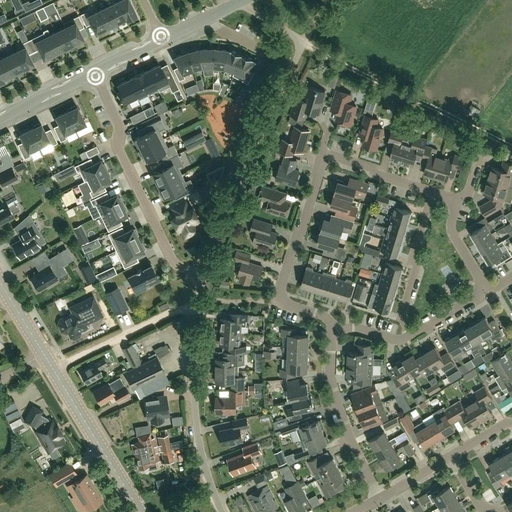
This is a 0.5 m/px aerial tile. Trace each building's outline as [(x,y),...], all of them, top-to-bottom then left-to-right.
[(28,1),(21,4),(25,12),(43,4),(40,0),(35,0),(29,3),(28,1)] [(121,0),(117,2),(126,19),(127,20),(136,15),(128,0),(121,0)] [(116,24),(126,19),(117,2),(108,7),(116,24)] [(20,3),(14,6),(15,8),(14,11),(16,15),(24,11),(20,3)] [(43,7),(46,12),(47,15),(51,14),(52,13),(48,5),(43,7)] [(38,16),(46,12),(43,7),(36,11),(38,16)] [(106,28),(116,24),(108,7),(98,12),(106,28)] [(106,28),(98,12),(88,16),(86,12),(80,15),(86,26),(91,24),(96,33),(106,28)] [(75,23),(65,27),(73,45),(83,40),(79,30),(84,27),(78,16),(73,18),(75,23)] [(132,26),(141,22),(139,16),(129,20),(132,26)] [(64,49),(73,45),(65,27),(55,32),(64,49)] [(64,49),(55,32),(50,35),(47,29),(43,31),(44,33),(54,54),(64,49)] [(44,59),(54,54),(44,33),(28,40),(34,52),(39,49),(44,59)] [(28,55),(34,52),(28,40),(22,43),(25,47),(15,52),(23,69),(33,64),(28,55)] [(201,49),(204,69),(204,75),(214,75),(214,66),(215,48),(201,49)] [(229,50),(215,48),(214,66),(225,67),(229,50)] [(201,49),(187,52),(193,72),(204,69),(201,49)] [(242,54),(231,49),(231,50),(231,51),(229,50),(225,67),(235,71),(242,54)] [(15,52),(5,57),(13,74),(23,69),(15,52)] [(179,67),(173,69),(179,81),(185,78),(184,76),(193,72),(187,52),(174,58),(179,67)] [(242,54),(235,71),(233,76),(242,80),(248,84),(255,73),(248,69),(253,61),(251,60),(251,59),(252,59),(252,58),(242,54)] [(0,71),(4,79),(13,74),(5,57),(0,59),(0,71)] [(168,86),(172,92),(178,89),(172,76),(166,78),(163,71),(162,71),(159,65),(149,70),(157,86),(162,84),(163,85),(167,86),(168,86)] [(143,72),(138,75),(148,95),(159,90),(157,86),(149,70),(144,73),(143,72)] [(133,78),(128,80),(137,98),(138,101),(148,95),(138,75),(133,77),(133,78)] [(124,105),(137,98),(128,80),(118,85),(121,91),(118,93),(124,105)] [(319,113),(326,91),(310,86),(309,88),(308,89),(307,92),(307,94),(305,100),(297,97),(291,114),(305,119),(308,110),(319,113)] [(339,112),(336,120),(351,124),(357,105),(350,103),(353,94),(337,89),(331,110),(339,112)] [(244,99),(238,96),(235,101),(241,104),(244,99)] [(157,106),(161,114),(168,110),(164,103),(157,106)] [(76,131),(86,126),(77,107),(76,107),(75,106),(69,109),(70,110),(66,112),(76,131)] [(152,107),(143,111),(146,117),(155,113),(152,107)] [(104,109),(100,111),(105,121),(109,119),(104,109)] [(143,111),(130,117),(133,124),(146,117),(143,111)] [(66,112),(56,117),(60,127),(55,130),(60,141),(66,138),(65,136),(76,131),(66,112)] [(377,149),(383,128),(377,126),(379,119),(365,115),(359,135),(366,137),(363,145),(377,149)] [(141,150),(163,139),(159,131),(165,128),(161,119),(145,127),(148,132),(135,139),(136,140),(134,141),(137,148),(139,148),(141,150)] [(30,129),(40,149),(50,144),(51,146),(57,143),(52,131),(46,134),(41,124),(40,125),(39,123),(33,126),(34,128),(30,129)] [(303,151),(309,130),(296,126),(291,141),(284,139),(280,151),(292,154),(294,149),(303,151)] [(401,162),(407,144),(408,140),(403,138),(405,132),(392,128),(388,142),(395,144),(390,158),(401,162)] [(30,129),(20,135),(24,144),(19,147),(24,159),(30,156),(29,154),(40,149),(30,129)] [(426,145),(428,139),(417,136),(415,141),(414,141),(413,142),(408,140),(407,144),(401,162),(413,165),(417,151),(424,153),(426,145)] [(178,154),(173,145),(167,147),(163,139),(141,150),(142,153),(140,154),(143,161),(145,160),(146,161),(146,162),(160,155),(163,161),(178,154)] [(436,177),(442,158),(435,156),(437,149),(426,145),(424,153),(422,158),(428,160),(424,173),(436,177)] [(96,146),(85,151),(88,157),(99,152),(96,146)] [(0,170),(14,164),(8,152),(0,156),(0,170)] [(163,161),(160,162),(163,168),(152,174),(153,175),(151,176),(154,182),(156,181),(158,186),(181,174),(178,167),(183,165),(178,154),(163,161)] [(447,180),(451,167),(457,169),(461,156),(455,154),(454,156),(450,156),(449,160),(442,158),(436,177),(447,180)] [(294,169),(297,160),(286,156),(283,165),(281,165),(276,179),(295,185),(297,178),(299,177),(300,174),(299,172),(300,171),(294,169)] [(107,170),(104,164),(102,164),(100,160),(91,165),(88,159),(74,166),(77,172),(79,171),(84,181),(86,180),(107,170)] [(500,169),(493,166),(489,180),(508,186),(511,187),(511,165),(511,164),(504,161),(502,167),(500,169)] [(0,182),(2,187),(18,179),(12,168),(0,174),(0,182)] [(86,180),(91,190),(89,192),(92,197),(103,191),(101,186),(111,181),(109,177),(110,176),(107,170),(86,180)] [(63,178),(60,171),(53,174),(57,181),(63,178)] [(175,192),(178,198),(195,190),(190,179),(185,181),(181,174),(158,186),(160,190),(158,191),(161,197),(163,196),(164,198),(175,192)] [(216,194),(216,193),(221,178),(221,177),(210,183),(216,193),(216,194)] [(365,197),(369,183),(350,177),(348,184),(343,182),(343,181),(337,179),(334,186),(337,187),(335,194),(353,199),(355,194),(365,197)] [(501,208),(503,200),(511,202),(511,199),(511,187),(489,180),(484,193),(492,196),(493,198),(492,199),(481,206),(487,216),(501,208)] [(281,191),(263,185),(259,198),(269,201),(267,209),(287,216),(291,201),(286,200),(288,193),(281,191)] [(104,193),(90,200),(93,206),(95,205),(100,215),(123,204),(123,203),(120,198),(118,198),(116,194),(107,199),(104,193)] [(358,207),(351,205),(353,199),(335,194),(331,206),(337,208),(335,215),(341,217),(354,221),(358,207)] [(388,204),(390,198),(378,194),(376,201),(388,204)] [(21,210),(16,202),(9,206),(7,204),(0,207),(0,222),(14,215),(13,214),(21,210)] [(193,224),(198,221),(192,208),(188,210),(185,203),(173,209),(177,216),(171,218),(178,231),(181,230),(184,237),(196,231),(193,224)] [(100,215),(108,231),(120,225),(117,220),(127,215),(125,211),(126,210),(123,204),(100,215)] [(391,217),(408,223),(412,211),(394,206),(391,217)] [(476,243),(492,234),(490,230),(492,228),(493,226),(491,223),(505,215),(501,208),(487,216),(490,221),(474,231),(470,233),(476,243)] [(350,232),(354,221),(341,217),(339,223),(325,218),(321,231),(340,237),(342,229),(350,232)] [(405,234),(408,223),(391,217),(388,228),(405,234)] [(273,247),(277,233),(271,231),(273,224),(254,218),(251,230),(256,231),(254,241),(273,247)] [(34,239),(41,235),(33,221),(28,225),(28,224),(27,224),(29,227),(19,233),(23,239),(12,245),(20,258),(30,252),(31,253),(38,249),(37,248),(39,247),(39,246),(39,245),(38,245),(34,239)] [(405,234),(388,228),(381,226),(379,233),(386,235),(384,239),(402,244),(405,234)] [(133,230),(133,228),(122,233),(119,228),(108,234),(116,251),(138,240),(137,236),(138,235),(135,229),(133,230)] [(338,245),(340,237),(321,231),(317,244),(326,247),(324,253),(344,259),(346,252),(342,251),(344,247),(338,245)] [(379,256),(381,250),(364,245),(367,234),(363,232),(360,244),(358,250),(379,256)] [(482,253),(498,243),(492,234),(476,243),(482,253)] [(413,246),(416,239),(409,236),(406,243),(413,246)] [(402,244),(384,239),(381,250),(398,256),(402,244)] [(86,250),(102,246),(100,240),(84,243),(86,250)] [(142,243),(140,243),(138,240),(116,251),(124,268),(136,262),(133,257),(144,252),(143,250),(145,249),(142,243)] [(498,243),(482,253),(488,263),(500,256),(503,261),(511,255),(506,245),(501,248),(498,243)] [(57,279),(53,271),(72,259),(66,249),(44,262),(47,268),(31,278),(32,279),(31,280),(35,288),(37,287),(39,290),(48,285),(49,287),(56,282),(55,280),(57,279)] [(241,274),(239,282),(250,285),(252,278),(259,280),(263,266),(249,261),(251,254),(237,250),(234,258),(242,261),(239,274),(241,274)] [(373,255),(365,252),(363,260),(371,262),(373,255)] [(383,273),(400,278),(404,267),(386,262),(383,273)] [(313,289),(318,272),(313,270),(314,267),(307,265),(306,268),(301,286),(313,289)] [(129,276),(137,293),(146,288),(145,287),(158,280),(151,266),(143,270),(142,269),(136,272),(137,273),(129,276)] [(116,268),(100,276),(104,284),(120,276),(116,268)] [(324,293),(330,273),(324,271),(323,273),(318,272),(313,289),(324,293)] [(335,296),(341,279),(336,278),(337,275),(330,273),(324,293),(335,296)] [(397,289),(400,278),(383,273),(379,284),(397,289)] [(341,279),(335,296),(347,300),(353,283),(354,280),(347,278),(345,280),(341,279)] [(356,289),(367,292),(369,286),(358,283),(356,289)] [(397,289),(379,284),(376,283),(372,294),(376,295),(393,300),(397,289)] [(116,314),(127,309),(117,288),(106,294),(116,314)] [(363,304),(367,292),(356,289),(353,301),(363,304)] [(390,311),(393,300),(376,295),(374,301),(372,300),(370,305),(390,311)] [(64,317),(60,319),(58,324),(61,330),(66,332),(68,331),(70,337),(74,338),(78,336),(80,332),(79,330),(83,328),(85,323),(102,315),(93,296),(75,305),(70,307),(74,314),(73,315),(67,318),(64,317)] [(161,310),(169,306),(166,301),(158,305),(161,310)] [(229,318),(222,317),(221,330),(240,332),(240,325),(245,325),(246,319),(248,319),(249,314),(234,312),(234,313),(229,313),(229,318)] [(490,334),(493,340),(503,334),(494,320),(489,323),(486,317),(480,320),(478,319),(475,321),(484,337),(490,334)] [(127,319),(122,322),(127,332),(132,330),(127,319)] [(479,341),(484,337),(475,321),(472,323),(471,325),(471,326),(466,329),(478,349),(483,346),(479,341)] [(289,346),(308,347),(308,334),(296,334),(296,328),(282,328),(282,334),(289,334),(289,346)] [(481,353),(478,349),(466,329),(461,332),(460,332),(458,331),(455,333),(465,349),(470,346),(473,351),(472,352),(475,357),(481,353)] [(240,332),(221,330),(220,343),(227,343),(227,351),(232,351),(244,351),(246,351),(246,345),(239,345),(240,332)] [(460,352),(465,349),(455,333),(452,335),(451,337),(452,337),(446,341),(458,361),(463,358),(460,352)] [(131,368),(141,363),(132,344),(122,349),(131,368)] [(138,346),(142,360),(149,358),(146,344),(138,346)] [(372,353),(372,345),(361,345),(360,352),(349,352),(348,363),(368,364),(368,353),(372,353)] [(308,347),(289,346),(289,347),(283,346),(283,352),(286,352),(285,357),(288,357),(307,358),(308,347)] [(426,353),(435,368),(441,365),(444,371),(455,364),(448,352),(441,356),(436,347),(426,353)] [(235,369),(235,362),(244,362),(244,351),(232,351),(227,351),(223,351),(223,357),(216,357),(216,369),(235,369)] [(498,371),(511,362),(511,360),(507,352),(492,361),(498,371)] [(425,374),(435,368),(426,353),(416,358),(414,354),(413,354),(425,374)] [(425,374),(413,354),(404,360),(413,375),(422,370),(425,374)] [(133,389),(165,372),(157,356),(124,372),(133,389)] [(107,363),(103,357),(94,363),(93,362),(80,370),(87,382),(102,374),(98,368),(107,363)] [(307,371),(307,358),(288,357),(288,368),(281,368),(281,375),(295,376),(295,370),(307,371)] [(404,360),(401,361),(399,361),(395,363),(395,365),(393,366),(399,375),(394,379),(401,391),(411,385),(407,379),(413,375),(404,360)] [(457,365),(462,373),(467,370),(463,362),(457,365)] [(499,384),(511,375),(511,362),(498,371),(500,375),(495,377),(499,384)] [(368,364),(348,363),(347,375),(359,376),(359,384),(370,385),(371,384),(373,365),(368,364)] [(476,367),(467,372),(469,377),(479,372),(476,367)] [(231,389),(244,389),(244,376),(238,376),(238,369),(235,369),(216,369),(216,382),(231,382),(231,389)] [(462,376),(458,370),(453,373),(456,379),(462,376)] [(509,391),(511,388),(511,375),(499,384),(503,390),(507,387),(509,391)] [(131,393),(121,376),(109,383),(108,382),(93,391),(100,403),(114,395),(117,401),(131,393)] [(292,399),(312,395),(311,394),(309,394),(307,383),(300,385),(299,379),(288,381),(292,399)] [(432,385),(436,392),(441,388),(437,382),(432,385)] [(359,411),(376,404),(377,405),(382,403),(377,390),(375,385),(352,393),(359,411)] [(430,395),(436,392),(432,385),(426,389),(430,395)] [(472,403),(482,420),(493,413),(487,402),(493,399),(485,385),(476,391),(480,398),(472,403)] [(245,389),(244,389),(231,389),(230,389),(229,397),(216,396),(216,412),(218,412),(218,415),(220,416),(226,416),(227,415),(227,412),(236,412),(236,403),(245,403),(245,389)] [(155,396),(144,398),(147,419),(150,418),(151,424),(164,422),(163,416),(169,415),(166,400),(166,395),(155,396)] [(312,395),(292,399),(292,400),(293,399),(295,407),(288,409),(290,418),(302,416),(301,410),(314,407),(312,395)] [(460,400),(451,406),(458,418),(459,419),(465,415),(471,426),(482,420),(472,403),(464,407),(460,400)] [(407,401),(399,406),(403,412),(411,408),(407,401)] [(376,404),(359,411),(365,428),(383,421),(388,418),(384,408),(379,410),(377,405),(376,404)] [(36,424),(39,429),(35,431),(48,452),(64,442),(60,435),(62,434),(57,426),(55,428),(52,421),(50,423),(47,418),(40,414),(42,411),(32,406),(24,421),(30,424),(32,422),(36,424)] [(445,407),(433,414),(437,419),(446,434),(456,428),(452,422),(458,418),(451,406),(446,409),(445,407)] [(416,428),(407,413),(399,418),(409,434),(416,428)] [(22,421),(18,414),(7,419),(11,426),(22,421)] [(222,444),(243,440),(241,428),(249,426),(247,416),(233,419),(234,426),(219,430),(222,444)] [(172,426),(180,425),(178,417),(171,418),(172,426)] [(386,429),(400,422),(397,417),(384,424),(386,429)] [(301,439),(323,430),(322,426),(323,425),(321,419),(302,426),(304,430),(298,432),(301,439)] [(436,440),(446,434),(437,419),(427,425),(436,440)] [(283,434),(300,428),(297,420),(280,426),(275,428),(277,434),(282,432),(283,434)] [(436,440),(427,425),(417,431),(426,446),(436,440)] [(323,430),(301,439),(304,447),(309,445),(310,448),(329,441),(327,435),(325,435),(323,430)] [(375,449),(390,440),(385,431),(370,440),(375,449)] [(157,451),(152,432),(140,435),(142,441),(131,443),(133,453),(135,452),(136,456),(157,451)] [(161,450),(171,448),(167,434),(158,436),(160,445),(161,450)] [(381,459),(396,450),(393,445),(398,441),(396,437),(390,440),(375,449),(381,459)] [(233,474),(256,466),(252,455),(261,452),(257,441),(243,446),(245,452),(228,459),(233,474)] [(409,456),(415,452),(410,442),(403,446),(409,456)] [(171,448),(161,450),(164,462),(173,460),(171,448)] [(297,460),(310,455),(308,449),(295,454),(297,460)] [(396,450),(381,459),(387,469),(402,460),(396,450)] [(157,451),(136,456),(139,468),(148,466),(149,468),(157,467),(156,461),(159,460),(157,451)] [(511,471),(511,454),(510,451),(499,457),(509,473),(511,471)] [(297,461),(294,453),(285,456),(288,464),(297,461)] [(323,476),(338,468),(333,457),(323,463),(319,456),(308,461),(315,473),(320,471),(323,476)] [(499,479),(509,473),(499,457),(489,463),(494,472),(489,475),(496,486),(501,483),(499,479)] [(58,485),(71,476),(75,474),(69,464),(65,466),(50,475),(53,479),(56,486),(58,485)] [(280,468),(289,485),(297,481),(288,465),(280,468)] [(338,468),(323,476),(325,481),(320,484),(326,496),(337,491),(333,484),(344,478),(338,468)] [(258,487),(269,482),(265,473),(254,478),(258,487)] [(100,498),(86,476),(69,487),(75,497),(78,495),(85,507),(100,498)] [(298,481),(291,484),(286,487),(291,497),(285,500),(291,511),(302,511),(306,510),(301,501),(307,498),(298,481)] [(256,511),(269,511),(279,507),(268,485),(248,495),(256,511)] [(440,506),(456,496),(450,486),(440,492),(438,489),(429,495),(433,502),(436,500),(440,506)] [(443,511),(452,511),(462,507),(456,496),(440,506),(443,511)]
